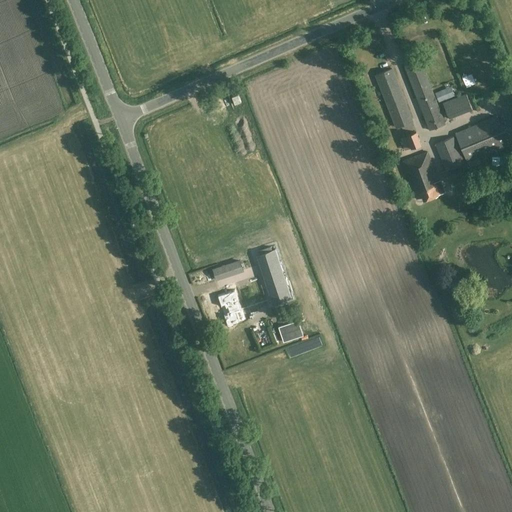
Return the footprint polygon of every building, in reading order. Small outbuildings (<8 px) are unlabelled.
[(404,64),(430,130),(445,124),(420,58),(415,60),(413,57),(408,59),(409,62),(404,64)] [(392,69),(376,75),(396,127),(412,121),(392,69)] [(465,87),(474,83),(471,75),(461,78),(465,87)] [(238,94),(232,97),(235,104),(241,102),(238,94)] [(442,103),(448,119),(472,110),(466,94),(442,103)] [(455,133),(470,167),(480,163),(478,158),(509,145),(497,116),(455,133)] [(435,144),(445,170),(464,163),(454,137),(435,144)] [(412,152),(417,150),(414,138),(409,139),(412,152)] [(423,196),(425,200),(445,192),(429,151),(404,161),(418,198),(423,196)] [(275,249),(257,255),(272,303),(291,297),(275,249)] [(216,280),(243,271),(240,260),(212,269),(216,280)] [(234,290),(217,296),(227,326),(244,320),(234,290)] [(278,326),(283,341),(303,335),(298,320),(278,326)]
